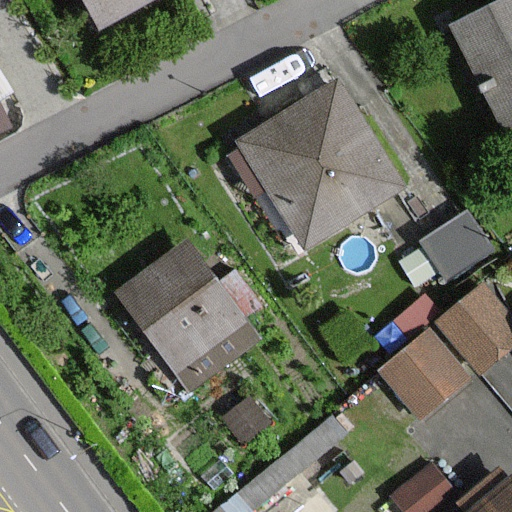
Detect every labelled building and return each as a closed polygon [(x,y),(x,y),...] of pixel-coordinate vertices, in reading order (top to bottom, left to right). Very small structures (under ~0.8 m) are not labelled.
[(86,0),(99,24),(143,0),(86,0)] [(511,118),(511,0),(459,27),(506,122),(511,118)] [(334,86),(245,141),(307,242),(396,188),(334,86)] [(451,271),(495,242),(470,203),(426,233),(451,271)] [(191,384),(254,337),(244,325),(187,247),(124,293),(181,371),(191,384)] [(511,342),(511,322),(483,287),(441,322),(480,368),(511,342)] [(465,374),(429,332),(384,371),(420,413),(465,374)] [(238,511),(236,509),(291,465),(280,452),(205,511),(238,511)] [(428,511),(452,493),(432,468),(396,496),(408,511),(428,511)] [(511,511),(511,482),(476,511),(511,511)]
